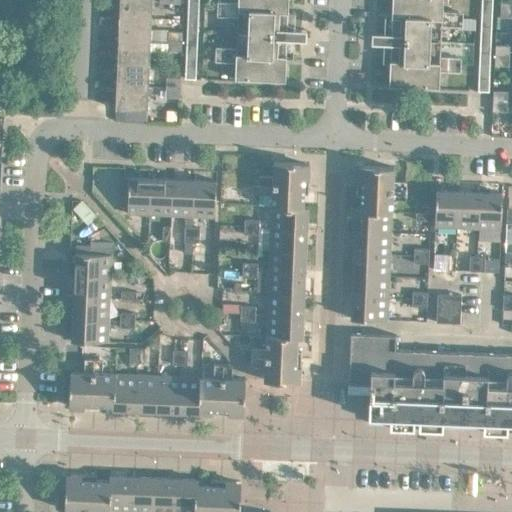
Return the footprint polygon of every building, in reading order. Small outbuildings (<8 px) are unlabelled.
[(31,0),(0,0),(0,68),(16,86),(28,86),(31,0)] [(119,0),(119,16),(151,17),(151,0),(119,0)] [(188,0),(188,12),(198,12),(198,0),(188,0)] [(236,47),(235,62),(235,78),(285,80),(288,0),(238,0),(238,2),(237,16),(236,47)] [(442,0),(391,0),(388,85),(439,87),(439,70),(440,56),(441,25),(442,10),(442,0)] [(481,0),(481,10),(492,10),(492,0),(481,0)] [(221,15),(237,16),(238,2),(222,1),(221,15)] [(511,2),(500,2),(500,16),(511,17),(511,2)] [(458,11),(442,10),(441,25),(457,25),(458,11)] [(481,10),(481,24),(491,25),(492,10),(481,10)] [(188,12),(187,26),(197,27),(198,12),(188,12)] [(119,16),(118,39),(150,40),(151,30),(151,17),(119,16)] [(481,24),(480,39),(490,39),(491,25),(481,24)] [(187,26),(187,41),(197,42),(197,27),(187,26)] [(168,31),(167,41),(182,41),(182,31),(168,31)] [(118,39),(117,61),(149,63),(150,40),(118,39)] [(480,39),(480,54),(490,54),(490,39),(480,39)] [(182,41),(167,41),(167,51),(181,51),(182,41)] [(187,41),(186,56),(196,56),(197,42),(187,41)] [(495,44),(494,55),(509,55),(509,45),(495,44)] [(219,61),(235,62),(236,47),(220,47),(219,61)] [(480,54),(479,68),(489,69),(490,54),(480,54)] [(509,55),(494,55),(494,65),(508,65),(509,55)] [(186,56),(185,70),(196,71),(196,56),(186,56)] [(456,57),(440,56),(439,70),(455,71),(456,57)] [(117,61),(116,84),(148,85),(149,63),(117,61)] [(479,68),(478,83),(489,83),(489,69),(479,68)] [(196,71),(185,70),(185,78),(195,79),(196,71)] [(166,76),(165,86),(180,87),(180,77),(166,76)] [(489,83),(478,83),(478,91),(488,91),(489,83)] [(148,85),(116,84),(115,108),(147,109),(148,85)] [(180,87),(165,86),(165,96),(179,97),(180,87)] [(493,98),(492,100),(507,101),(507,91),(493,90),(493,98)] [(33,114),(58,115),(59,101),(34,100),(33,114)] [(507,101),(492,100),(492,110),(506,111),(507,101)] [(115,108),(114,120),(147,122),(147,109),(115,108)] [(272,189),(271,206),(302,207),(302,206),(303,193),(308,193),(309,163),(273,161),(273,179),(272,189)] [(361,195),(360,208),(360,209),(391,211),(392,194),(392,184),(393,166),(357,165),(356,195),(361,195)] [(127,212),(149,213),(151,178),(121,176),(121,191),(128,191),(127,212)] [(149,213),(171,214),(172,179),(151,178),(149,213)] [(258,189),(265,189),(266,178),(258,178),(258,189)] [(171,214),(192,215),(194,179),(172,179),(171,214)] [(194,179),(192,215),(215,216),(216,180),(194,179)] [(407,184),(399,184),(398,195),(406,195),(407,184)] [(434,226),(456,227),(458,191),(436,190),(434,226)] [(456,227),(478,227),(479,192),(458,191),(456,227)] [(479,192),(478,227),(500,228),(502,193),(479,192)] [(271,206),(270,227),(306,229),(307,206),(302,206),(302,207),(271,206)] [(355,208),(354,231),(390,232),(391,211),(360,209),(360,208),(355,208)] [(415,219),(430,220),(430,212),(415,212),(415,219)] [(162,240),(170,241),(170,226),(163,225),(162,240)] [(192,227),(192,241),(199,242),(200,227),(192,227)] [(270,227),(269,249),(305,250),(306,229),(270,227)] [(354,231),(354,252),(389,254),(390,232),(354,231)] [(90,245),(90,253),(111,254),(111,241),(90,240),(90,245)] [(75,245),(74,274),(110,276),(111,254),(90,253),(90,245),(75,245)] [(269,249),(269,270),(304,272),(305,250),(269,249)] [(354,252),(353,274),(388,275),(389,254),(354,252)] [(447,269),(455,269),(456,255),(448,254),(447,269)] [(428,255),(414,255),(413,262),(428,263),(428,255)] [(469,270),(477,270),(477,256),(470,255),(469,270)] [(477,256),(477,270),(484,271),(485,256),(477,256)] [(242,262),(242,269),(257,270),(257,262),(242,262)] [(257,270),(242,269),(242,277),(256,277),(257,270)] [(269,270),(268,292),(303,293),(304,272),(269,270)] [(74,274),(73,296),(109,297),(110,276),(74,274)] [(353,274),(352,295),(388,297),(388,275),(353,274)] [(121,298),(135,298),(136,291),(121,290),(121,298)] [(268,292),(267,313),(302,315),(303,293),(268,292)] [(437,293),(436,321),(460,322),(461,294),(437,293)] [(388,297),(352,295),(351,318),(387,319),(388,297)] [(73,296),(72,318),(108,319),(109,297),(73,296)] [(222,303),(221,312),(240,312),(240,305),(241,303),(222,303)] [(267,313),(266,335),(297,336),(297,337),(301,338),(302,315),(267,313)] [(108,319),(72,318),(71,340),(107,341),(108,319)] [(348,383),(370,384),(372,333),(350,332),(348,383)] [(389,425),(462,428),(466,351),(395,348),(396,334),(372,333),(370,384),(368,414),(372,415),(371,423),(389,424),(389,425)] [(265,351),(265,362),(264,379),(300,381),(301,350),(296,350),(297,337),(297,336),(266,335),(265,351)] [(129,362),(136,362),(137,347),(129,347),(129,362)] [(172,364),(179,364),(180,349),(173,349),(172,364)] [(180,349),(179,364),(187,364),(187,349),(180,349)] [(250,361),(258,362),(258,351),(251,351),(250,361)] [(511,353),(466,351),(462,428),(511,430),(511,353)] [(88,357),(88,365),(98,366),(99,358),(88,357)] [(217,363),(217,371),(228,371),(228,363),(217,363)] [(99,403),(112,404),(113,404),(114,373),(98,372),(87,372),(70,371),(68,407),(99,408),(99,403)] [(112,409),(134,410),(136,374),(114,373),(113,404),(112,404),(112,409)] [(134,410),(156,411),(157,375),(136,374),(134,410)] [(156,411),(177,411),(179,376),(157,375),(156,411)] [(200,412),(200,408),(199,408),(200,377),(179,376),(177,411),(200,412)] [(199,408),(200,408),(213,408),(213,413),(243,414),(245,378),(227,378),(217,377),(200,377),(199,408)] [(92,510),(108,511),(110,480),(109,480),(96,479),(96,474),(66,473),(64,509),(81,510),(92,510)] [(108,511),(130,511),(131,476),(109,475),(109,480),(110,480),(108,511)] [(130,511),(136,511),(151,511),(153,477),(131,476),(130,511)] [(151,511),(173,511),(175,478),(153,477),(151,511)] [(173,511),(194,511),(196,483),(197,484),(197,479),(175,478),(173,511)] [(239,511),(240,481),(210,479),(210,484),(197,484),(196,483),(194,511),(239,511)]
